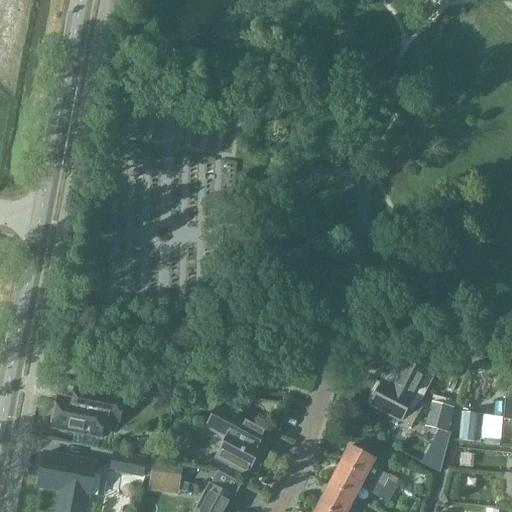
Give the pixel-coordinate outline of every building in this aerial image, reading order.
[(115,224),(99,223),(98,244),(115,245),(115,224)] [(418,414),(408,409),(413,399),(412,398),(425,373),(403,362),(391,387),(382,382),(369,408),(400,424),(400,423),(410,429),(418,414)] [(278,378),(278,369),(268,369),(268,377),(278,378)] [(52,412),(49,424),(52,424),(51,428),(95,437),(98,438),(102,418),(117,421),(118,414),(122,398),(95,392),(83,390),(75,388),(72,402),(57,399),(54,412),(52,412)] [(511,395),(504,395),(502,420),(511,421),(511,395)] [(446,433),(452,408),(431,403),(424,428),(446,433)] [(216,407),(210,420),(207,424),(228,435),(215,460),(246,476),(261,447),(248,440),(255,427),(216,407)] [(458,441),(475,442),(477,414),(461,413),(458,441)] [(155,442),(147,439),(140,442),(137,455),(150,459),(155,442)] [(389,476),(371,467),(374,461),(347,447),(337,466),(364,480),(365,478),(372,481),(371,483),(392,493),(396,484),(388,479),(389,476)] [(88,497),(95,464),(43,454),(37,488),(59,492),(55,511),(83,511),(86,497),(88,497)] [(140,478),(144,459),(115,454),(111,473),(140,478)] [(182,467),(152,462),(150,480),(179,485),(182,467)] [(354,499),(364,480),(337,466),(327,485),(354,499)] [(511,475),(502,474),(501,487),(511,488),(511,475)] [(392,493),(371,483),(366,492),(387,503),(392,493)] [(355,511),(349,509),(354,499),(327,485),(317,504),(331,511),(355,511)] [(226,511),(233,499),(208,486),(194,511),(226,511)] [(511,488),(501,487),(500,497),(511,498),(511,488)]
